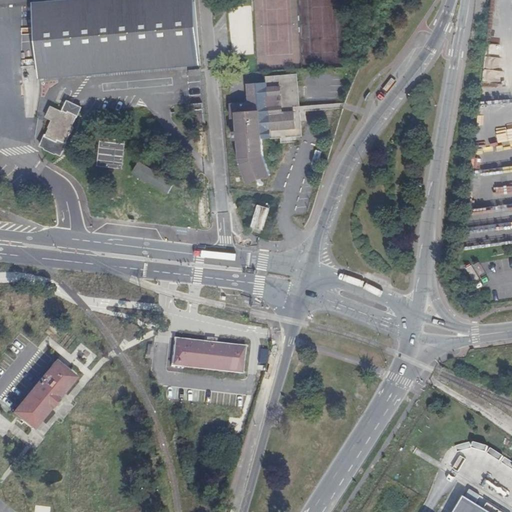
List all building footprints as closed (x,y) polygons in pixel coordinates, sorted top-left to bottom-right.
[(195,0),(90,0),(35,5),(41,80),(201,67),(195,0)] [(266,139),(302,137),(297,73),(266,76),(267,82),(247,83),(248,102),(230,103),(231,118),(237,118),(238,129),(234,130),(235,140),(241,139),(244,180),(269,178),(266,139)] [(57,122),(48,139),(58,143),(60,140),(63,143),(67,136),(69,138),(73,132),(71,129),(76,118),(70,114),(69,115),(56,109),(50,119),(57,122)] [(125,143),(102,139),(99,167),(123,170),(125,143)] [(140,161),(134,172),(167,193),(173,182),(140,161)] [(261,209),(255,230),(266,233),(272,212),(261,209)] [(245,346),(176,339),(173,366),(243,373),(245,346)] [(58,360),(17,412),(37,426),(77,375),(58,360)] [(511,511),(511,504),(472,480),(469,484),(452,511),(511,511)]
